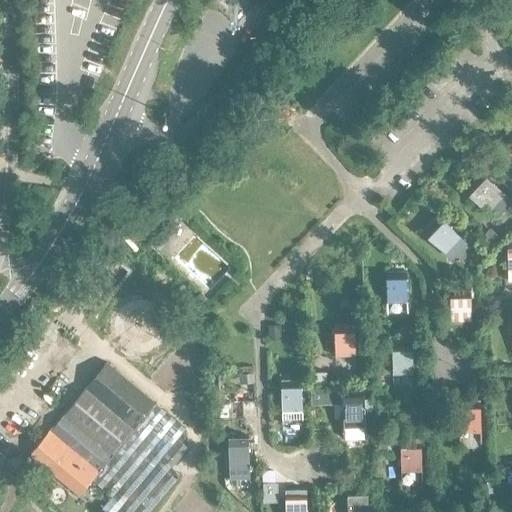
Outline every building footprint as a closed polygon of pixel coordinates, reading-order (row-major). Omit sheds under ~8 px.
[(511,123),(503,134),(511,142),(511,123)] [(497,216),(511,201),(479,171),(465,186),(497,216)] [(455,259),(469,245),(437,215),(423,229),(455,259)] [(386,312),(408,312),(407,267),(386,268),(386,312)] [(451,332),(472,331),(470,287),(449,288),(451,332)] [(336,366),(355,365),(354,321),(334,322),(336,366)] [(392,384),(412,384),(412,340),(392,340),(392,384)] [(79,493),(92,478),(155,402),(105,361),(63,412),(30,452),(79,493)] [(283,422),(303,421),(301,377),(281,378),(283,422)] [(365,433),(363,391),(341,392),(341,395),(343,434),(365,433)] [(459,442),(480,442),(479,397),(458,398),(459,442)] [(185,428),(155,402),(92,478),(121,503),(113,511),(148,511),(180,474),(160,457),(161,456),(177,438),(185,428)] [(230,479),(249,479),(247,434),(228,434),(230,479)] [(401,481),(421,480),(420,436),(399,437),(401,481)] [(186,446),(177,438),(161,456),(171,464),(186,446)] [(347,511),(368,511),(367,484),(346,485),(347,511)] [(285,511),(306,511),(305,489),(284,490),(285,511)]
